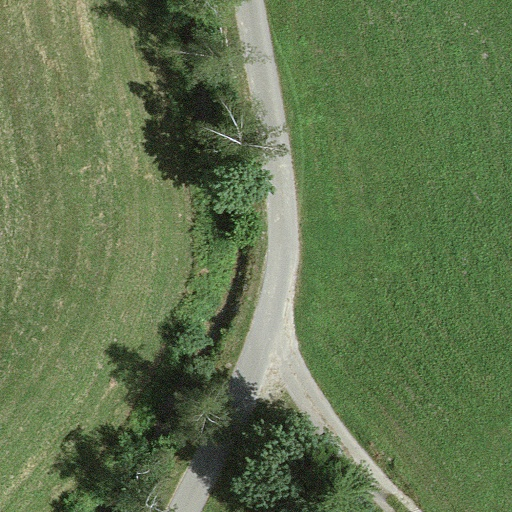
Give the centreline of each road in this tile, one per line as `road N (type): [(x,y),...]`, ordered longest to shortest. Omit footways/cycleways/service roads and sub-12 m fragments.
road 1 (unclassified): [(249,0),(277,182),(280,265),(263,355),(183,511)]
road 2 (track): [(263,355),(352,440),(411,511)]
